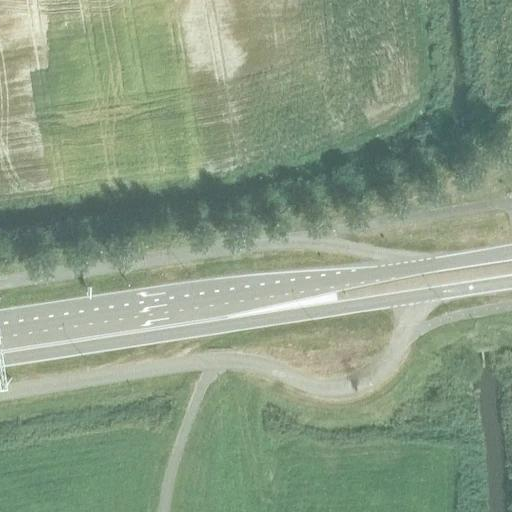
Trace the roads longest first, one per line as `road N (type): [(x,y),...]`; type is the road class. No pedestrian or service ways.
road 1 (primary): [(0,393),(215,361),(245,361),(330,387),(357,385),(384,368),(405,337),(417,296)]
road 2 (unclassified): [(309,236),(0,286)]
road 3 (primary): [(0,352),(220,318)]
road 4 (primary): [(421,266),(333,280),(220,318)]
road 5 (primary): [(220,318),(417,296)]
